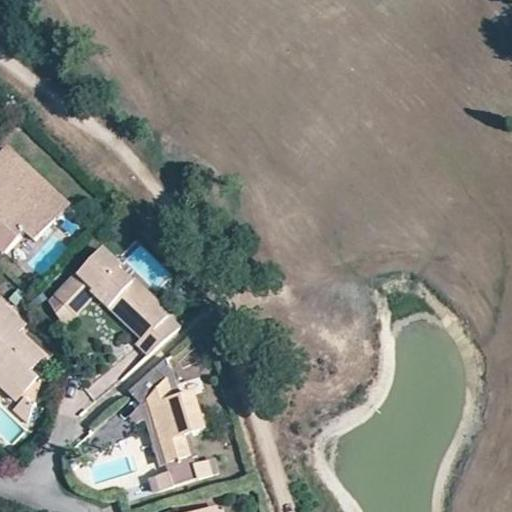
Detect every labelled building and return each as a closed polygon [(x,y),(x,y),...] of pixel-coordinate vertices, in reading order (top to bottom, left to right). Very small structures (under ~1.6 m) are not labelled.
[(0,247),(6,254),(26,232),(36,241),(54,222),(53,212),(36,195),(46,184),(8,148),(0,156),(0,185),(4,189),(0,193),(0,247)] [(69,206),(46,184),(36,195),(53,212),(54,222),(69,206)] [(151,332),(144,340),(139,345),(150,356),(180,329),(157,307),(159,304),(134,281),(132,283),(119,270),(122,268),(104,252),(82,276),(80,274),(52,304),(66,327),(95,295),(103,287),(129,311),(133,307),(145,318),(141,322),(151,332)] [(95,295),(144,340),(151,332),(141,322),(145,318),(133,307),(129,311),(103,287),(95,295)] [(0,368),(25,392),(36,380),(28,373),(40,360),(14,336),(25,324),(0,301),(0,368)] [(181,399),(168,359),(130,393),(135,411),(123,415),(126,423),(141,423),(155,467),(159,466),(160,468),(184,461),(183,459),(188,457),(182,437),(208,430),(203,412),(199,413),(193,396),(181,399)] [(0,383),(18,400),(25,392),(0,368),(0,383)] [(36,405),(27,397),(16,410),(29,422),(36,405)] [(184,461),(160,468),(164,482),(145,487),(148,500),(167,494),(192,486),(188,475),(184,461)] [(188,475),(192,486),(211,480),(208,469),(188,475)]
